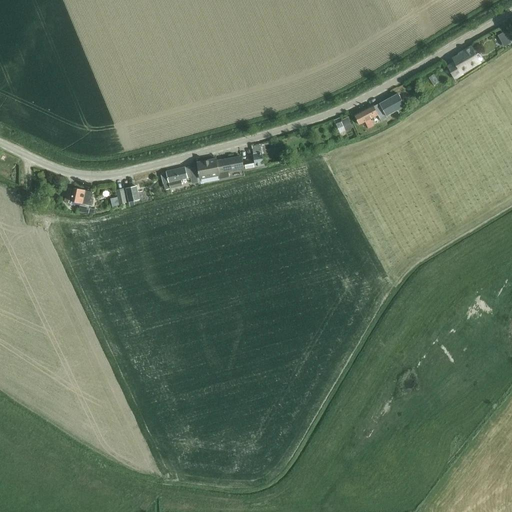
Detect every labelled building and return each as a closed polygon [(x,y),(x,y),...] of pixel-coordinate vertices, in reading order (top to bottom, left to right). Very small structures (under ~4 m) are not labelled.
[(508,40),(505,34),(500,37),(503,43),(508,40)] [(504,48),(511,44),(509,39),(502,43),(504,48)] [(456,62),(449,66),(455,78),(463,73),(463,72),(480,61),(481,60),(482,58),(480,54),(478,54),(476,54),(472,47),(464,52),(454,58),(456,62)] [(374,105),(355,115),(359,124),(364,121),(368,129),(373,126),(370,119),(378,115),(380,118),(387,115),(387,116),(406,107),(399,94),(398,94),(379,104),(374,106),(374,105)] [(342,122),(345,130),(352,127),(348,119),(342,122)] [(261,153),(253,155),(255,167),(264,165),(261,153)] [(200,176),(197,176),(198,183),(198,185),(202,184),(201,178),(219,174),(220,178),(229,176),(228,170),(244,167),(243,166),(241,156),(222,160),(217,161),(217,160),(216,159),(207,161),(198,162),(198,163),(200,173),(200,176)] [(167,174),(161,175),(162,176),(162,179),(166,190),(167,190),(171,189),(182,185),(181,182),(187,180),(188,181),(191,181),(192,184),(198,183),(197,176),(195,167),(190,169),(190,166),(177,170),(167,173),(167,174)] [(136,186),(126,188),(129,202),(134,201),(139,200),(136,186)] [(70,204),(71,200),(92,205),(93,203),(90,202),(92,192),(74,188),(74,190),(67,188),(64,202),(70,204)] [(123,189),(116,190),(119,205),(126,203),(123,189)]
